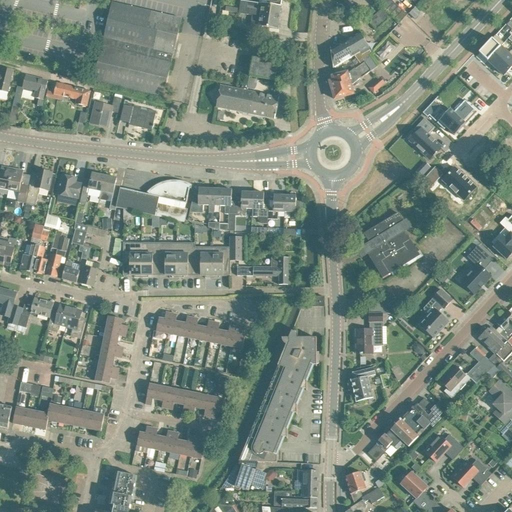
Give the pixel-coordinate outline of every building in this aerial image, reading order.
[(277,29),(280,16),(261,14),(262,10),(248,7),(249,1),(244,0),(240,0),(239,7),(238,12),(251,15),(250,24),(267,28),(277,29)] [(281,6),(282,1),(282,0),(281,0),(267,0),(267,4),(262,3),(249,1),(248,7),(262,10),(261,14),(280,16),(281,6)] [(112,3),(94,81),(163,97),(181,19),(112,3)] [(376,30),(390,18),(382,9),(368,21),(376,30)] [(360,32),(346,40),(354,56),(355,58),(356,59),(361,66),(365,63),(364,61),(365,59),(361,52),(369,48),(360,32)] [(495,36),(479,53),(488,61),(488,60),(500,47),(501,47),(504,44),(495,36)] [(354,56),(346,40),(331,49),(330,49),(333,68),(334,68),(354,56)] [(500,47),(488,60),(488,61),(496,68),(508,54),(501,47),(500,47)] [(508,54),(496,68),(504,76),(511,68),(511,51),(511,50),(508,54)] [(334,80),(330,82),(335,100),(353,94),(351,86),(377,67),(369,56),(365,59),(364,61),(365,63),(361,66),(357,68),(354,64),(345,70),(347,73),(333,76),(333,77),(334,80)] [(275,80),(279,62),(269,60),(253,57),(250,76),(265,79),(275,81),(275,80)] [(356,59),(353,62),(354,64),(357,68),(361,66),(356,59)] [(8,93),(13,71),(0,67),(0,98),(6,100),(8,93)] [(43,100),(46,91),(48,81),(26,76),(23,86),(22,90),(35,93),(34,98),(39,99),(37,106),(44,107),(45,101),(43,100)] [(458,76),(441,94),(450,102),(467,84),(458,76)] [(379,89),(380,85),(379,84),(376,82),(369,88),(374,93),(379,89)] [(87,106),(91,92),(57,83),(54,94),(77,100),(76,104),(87,106)] [(275,119),(279,98),(220,86),(216,107),(275,119)] [(16,91),(13,107),(20,108),(23,93),(16,91)] [(110,117),(111,112),(118,114),(121,99),(114,97),(112,107),(96,103),(91,123),(108,128),(108,127),(106,126),(109,116),(110,117)] [(156,111),(148,110),(148,112),(141,110),(141,108),(134,106),(134,105),(132,104),(133,102),(125,100),(123,106),(124,106),(120,121),(135,124),(134,126),(152,131),(153,127),(154,125),(153,125),(156,111)] [(443,117),(437,123),(444,130),(446,128),(448,130),(454,136),(463,126),(466,123),(464,122),(475,110),(465,100),(454,112),(450,109),(443,117)] [(429,107),(423,113),(427,117),(433,111),(429,107)] [(84,125),(87,115),(87,114),(81,113),(79,123),(84,125)] [(418,133),(410,141),(429,159),(441,147),(428,135),(434,128),(424,119),(414,130),(418,133)] [(406,159),(402,163),(416,177),(420,173),(406,159)] [(0,188),(9,191),(13,169),(2,167),(0,174),(0,188)] [(435,167),(423,181),(431,188),(443,175),(435,167)] [(455,168),(443,181),(464,201),(476,188),(455,168)] [(28,187),(21,186),(24,171),(13,169),(9,191),(19,193),(17,202),(25,203),(28,187)] [(49,191),(52,173),(39,170),(38,177),(32,175),(26,204),(36,206),(39,189),(49,191)] [(100,198),(101,192),(104,176),(93,173),(89,192),(83,191),(80,203),(87,205),(89,196),(100,198)] [(78,199),(82,184),(76,183),(77,179),(62,175),(60,185),(58,185),(56,195),(78,199)] [(113,194),(117,178),(104,176),(101,192),(113,194)] [(186,204),(190,189),(189,189),(190,186),(187,185),(184,184),(182,183),(179,183),(177,183),(174,182),(171,183),(169,183),(166,183),(165,181),(161,183),(161,185),(159,186),(156,187),(154,189),(152,190),(150,192),(153,195),(120,188),(118,198),(116,208),(124,209),(132,211),(185,223),(188,209),(185,209),(186,204)] [(209,206),(210,189),(199,189),(198,200),(192,200),(190,213),(203,213),(203,206),(209,206)] [(220,206),(221,190),(210,189),(209,206),(209,214),(214,214),(215,206),(220,206)] [(236,202),(231,202),(232,190),(221,190),(220,206),(226,206),(226,215),(229,215),(228,232),(235,232),(236,217),(236,202)] [(252,210),(253,193),(242,192),(242,197),(237,197),(236,202),(236,217),(246,217),(246,210),(252,210)] [(252,210),(252,217),(257,218),(268,218),(269,207),(269,205),(264,205),(264,193),(253,193),(252,210)] [(284,213),(285,196),(281,196),(281,195),(280,194),(276,193),(275,194),(275,196),(274,196),(274,201),(269,201),(269,205),(269,207),(268,218),(268,220),(278,220),(278,213),(284,213)] [(295,221),(296,196),(285,196),(284,213),(290,213),(290,220),(295,221)] [(116,208),(118,198),(113,197),(110,209),(115,210),(116,208)] [(132,218),(132,211),(124,209),(124,218),(132,218)] [(420,256),(405,231),(404,231),(400,225),(404,223),(398,213),(364,234),(370,244),(371,243),(375,249),(367,254),(371,260),(374,259),(375,266),(375,267),(378,265),(378,272),(379,273),(382,271),(382,278),(383,279),(420,256)] [(477,213),(465,226),(474,234),(486,221),(477,213)] [(47,215),(44,227),(56,230),(59,218),(47,215)] [(111,220),(103,221),(104,229),(111,229),(111,220)] [(506,228),(492,242),(495,245),(494,247),(507,259),(511,254),(511,222),(509,220),(504,226),(506,228)] [(83,247),(87,233),(88,227),(82,225),(75,224),(74,229),(75,230),(72,243),(81,246),(83,247)] [(41,240),(43,231),(44,227),(35,225),(32,238),(41,240)] [(47,241),(49,233),(43,231),(41,240),(47,241)] [(57,278),(62,257),(64,258),(67,248),(69,239),(55,236),(52,248),(57,250),(56,255),(51,254),(46,276),(57,278)] [(11,263),(17,240),(10,238),(9,240),(0,237),(0,264),(3,265),(4,262),(11,263)] [(230,237),(230,248),(230,261),(242,261),(242,237),(230,237)] [(116,238),(112,255),(120,257),(123,240),(116,238)] [(141,278),(141,243),(123,243),(123,275),(134,275),(134,278),(141,278)] [(159,275),(159,243),(141,243),(141,278),(148,278),(148,275),(159,275)] [(177,278),(177,243),(159,243),(159,275),(170,275),(170,278),(177,278)] [(194,276),(195,243),(177,243),(177,278),(184,278),(184,276),(194,276)] [(212,278),(212,248),(195,247),(195,243),(194,276),(205,276),(205,278),(212,278)] [(34,273),(40,246),(31,244),(29,256),(24,255),(23,260),(21,269),(34,273)] [(47,260),(45,260),(42,259),(45,247),(40,246),(34,273),(42,275),(42,274),(44,274),(47,260)] [(83,247),(81,246),(79,252),(83,253),(81,259),(87,260),(90,248),(83,247)] [(476,266),(461,282),(474,295),(480,288),(481,289),(482,288),(481,287),(484,285),(485,285),(484,284),(491,277),(484,270),(493,260),(478,246),(467,257),(476,266)] [(230,276),(230,261),(230,248),(212,248),(212,278),(219,279),(219,276),(230,276)] [(288,285),(288,258),(271,258),(271,268),(237,267),(237,276),(279,277),(279,285),(288,285)] [(77,283),(80,272),(71,270),(73,263),(67,261),(62,279),(77,283)] [(93,288),(98,270),(97,270),(99,265),(94,263),(92,269),(85,267),(81,284),(93,288)] [(441,275),(437,279),(442,284),(447,279),(441,275)] [(23,309),(13,307),(17,293),(0,288),(0,302),(5,304),(1,316),(9,318),(8,323),(19,326),(22,315),(23,309)] [(441,290),(432,298),(436,302),(431,306),(435,309),(419,326),(433,339),(449,322),(439,312),(443,308),(444,309),(452,301),(441,290)] [(387,293),(377,299),(396,317),(400,313),(387,293)] [(324,307),(324,297),(311,297),(311,307),(324,307)] [(51,314),(54,304),(35,298),(31,313),(51,318),(52,314),(51,314)] [(383,346),(382,314),(390,314),(396,320),(396,319),(376,300),(377,300),(376,299),(376,300),(369,304),(368,304),(368,305),(369,305),(369,322),(370,330),(356,331),(356,340),(357,340),(357,345),(356,345),(357,354),(360,354),(360,355),(363,355),(363,354),(373,354),(373,346),(383,346)] [(66,328),(72,308),(60,305),(58,316),(52,314),(51,318),(48,331),(58,333),(60,327),(66,328)] [(83,333),(85,323),(80,321),(82,311),(72,308),(66,328),(73,330),(71,337),(81,340),(83,333)] [(511,314),(509,312),(497,324),(510,336),(511,333),(511,314)] [(167,334),(172,314),(166,313),(165,319),(159,318),(156,332),(167,334)] [(178,336),(181,323),(176,322),(177,315),(172,314),(167,334),(178,336)] [(27,328),(30,317),(22,315),(19,326),(27,328)] [(121,325),(122,320),(109,317),(106,328),(127,332),(128,327),(121,325)] [(189,339),(193,318),(187,317),(186,324),(181,323),(178,336),(189,339)] [(199,341),(202,327),(197,326),(198,319),(193,318),(189,339),(199,341)] [(210,343),(214,323),(209,321),(207,328),(202,327),(199,341),(210,343)] [(221,345),(223,331),(218,330),(220,324),(214,323),(210,343),(221,345)] [(231,347),(235,327),(230,326),(229,332),(223,331),(221,345),(231,347)] [(242,349),(245,336),(239,335),(241,328),(235,327),(231,347),(242,349)] [(126,338),(127,332),(106,328),(104,339),(118,341),(119,336),(126,338)] [(511,345),(508,341),(507,342),(503,337),(499,341),(488,330),(479,339),(504,362),(511,353),(511,345)] [(274,454),(311,364),(308,363),(310,357),(312,357),(313,354),(313,352),(313,338),(298,338),(298,331),(293,331),(292,331),(289,339),(289,343),(251,438),(249,437),(239,461),(277,463),(277,455),(274,454)] [(117,346),(118,341),(104,339),(102,349),(122,353),(124,348),(117,346)] [(121,359),(122,353),(102,349),(100,360),(114,362),(115,357),(121,359)] [(474,350),(470,354),(478,362),(466,375),(477,384),(493,367),(483,358),(474,350)] [(113,368),(114,362),(100,360),(98,370),(118,374),(119,369),(113,368)] [(511,373),(501,364),(497,368),(511,381),(511,373)] [(469,380),(465,376),(455,367),(450,372),(450,373),(447,376),(447,375),(441,382),(449,390),(446,393),(452,398),(460,389),(469,380)] [(373,398),(368,377),(375,375),(373,368),(353,373),(354,380),(351,381),(356,403),(373,398)] [(117,380),(118,374),(98,370),(96,381),(109,384),(110,378),(117,380)] [(390,386),(387,375),(380,377),(383,388),(390,386)] [(511,392),(499,381),(490,390),(500,399),(494,405),(500,410),(495,416),(505,425),(510,419),(511,421),(511,425),(509,429),(511,431),(511,392)] [(29,394),(31,385),(21,383),(20,392),(29,394)] [(158,400),(161,387),(150,384),(145,405),(151,406),(153,399),(158,400)] [(38,398),(40,386),(31,385),(29,394),(31,394),(30,396),(38,398)] [(167,409),(171,389),(161,387),(158,400),(163,401),(162,408),(167,409)] [(179,405),(182,391),(171,389),(167,409),(173,410),(174,404),(179,405)] [(188,413),(193,393),(182,391),(179,405),(184,406),(183,412),(188,413)] [(200,409),(203,395),(193,393),(188,413),(194,414),(195,408),(200,409)] [(210,418),(214,397),(203,395),(200,409),(206,410),(204,417),(210,418)] [(222,413),(225,400),(214,397),(210,418),(215,419),(216,412),(222,413)] [(448,398),(442,404),(449,411),(455,405),(452,403),(448,398)] [(430,412),(431,411),(434,408),(425,399),(421,403),(430,412)] [(444,416),(449,411),(440,401),(434,408),(431,411),(432,413),(429,416),(425,413),(422,416),(426,420),(431,424),(430,425),(432,428),(441,419),(439,417),(442,414),(444,416)] [(431,424),(426,420),(422,416),(425,413),(426,412),(425,411),(425,412),(418,406),(419,405),(418,404),(414,408),(413,407),(401,420),(401,419),(400,420),(418,437),(430,425),(431,424)] [(0,426),(8,428),(12,408),(1,405),(0,408),(0,426)] [(58,423),(61,407),(50,405),(48,414),(49,414),(47,421),(48,421),(58,423)] [(69,425),(72,409),(61,407),(58,423),(69,425)] [(24,426),(28,410),(16,408),(13,424),(24,426)] [(79,427),(83,411),(72,409),(69,425),(79,427)] [(456,409),(454,418),(466,420),(468,412),(456,409)] [(35,428),(38,412),(28,410),(24,426),(35,428)] [(90,429),(93,413),(83,411),(79,427),(90,429)] [(46,430),(48,421),(47,421),(49,414),(48,414),(38,412),(35,428),(46,430)] [(101,432),(104,416),(93,413),(90,429),(101,432)] [(418,437),(400,420),(399,421),(400,421),(391,430),(404,443),(409,447),(418,437)] [(148,449),(152,428),(147,427),(146,434),(140,433),(137,446),(148,449)] [(159,451),(162,437),(156,436),(158,429),(152,428),(148,449),(159,451)] [(404,443),(391,430),(386,436),(384,435),(379,441),(391,452),(394,448),(397,450),(404,443)] [(169,453),(174,433),(168,431),(167,438),(162,437),(159,451),(169,453)] [(180,455),(183,441),(178,440),(179,434),(174,433),(169,453),(180,455)] [(444,440),(439,436),(427,449),(428,449),(425,452),(427,454),(436,462),(445,453),(453,461),(464,449),(449,435),(444,440)] [(190,457),(195,437),(189,436),(188,442),(183,441),(180,455),(190,457)] [(202,459),(204,446),(199,445),(200,438),(195,437),(190,457),(202,459)] [(391,452),(379,441),(376,444),(377,444),(368,454),(376,462),(385,453),(388,455),(391,452)] [(413,451),(409,456),(413,460),(418,456),(413,451)] [(493,459),(489,464),(493,468),(497,463),(493,459)] [(454,479),(454,480),(463,488),(472,478),(481,486),(492,474),(477,460),(472,466),(467,461),(455,474),(452,477),(454,479)] [(166,464),(157,463),(155,470),(164,472),(166,464)] [(248,491),(255,470),(242,466),(235,487),(248,491)] [(190,469),(188,477),(196,479),(198,471),(190,469)] [(317,499),(318,471),(298,470),(297,479),(302,479),(302,498),(317,499)] [(118,511),(120,507),(130,509),(132,497),(129,497),(131,487),(134,488),(137,476),(116,472),(110,504),(114,505),(113,511),(102,511),(96,511),(95,511),(118,511)] [(366,489),(361,472),(345,477),(351,495),(350,497),(351,499),(353,500),(354,503),(362,496),(361,491),(366,489)] [(424,492),(428,488),(411,473),(401,484),(417,499),(413,502),(424,511),(427,511),(436,503),(424,492)] [(367,511),(366,510),(367,506),(365,503),(371,499),(373,504),(384,497),(377,486),(373,488),(374,490),(367,495),(367,494),(361,498),(363,500),(350,508),(351,509),(346,511),(367,511)] [(317,509),(317,499),(302,498),(292,497),(292,493),(275,493),(275,506),(283,506),(283,507),(304,507),(304,509),(317,509)] [(453,511),(452,510),(449,511),(445,511),(436,503),(427,511),(453,511)]
